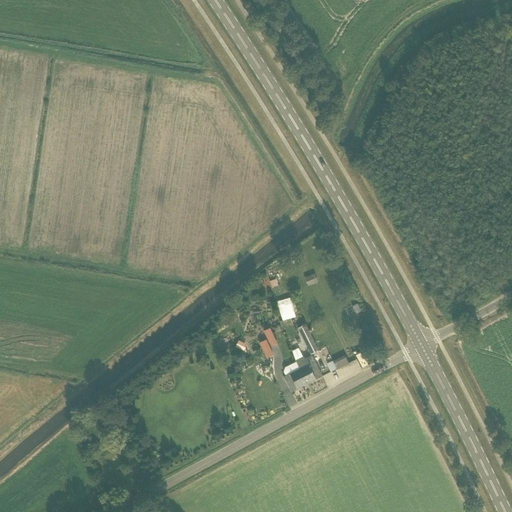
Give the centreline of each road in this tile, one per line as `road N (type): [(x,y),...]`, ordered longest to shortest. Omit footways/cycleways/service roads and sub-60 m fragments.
road 1 (primary): [(422,346),(323,171),(212,0)]
road 2 (unclassified): [(117,511),(422,346)]
road 3 (primary): [(501,511),(422,346)]
